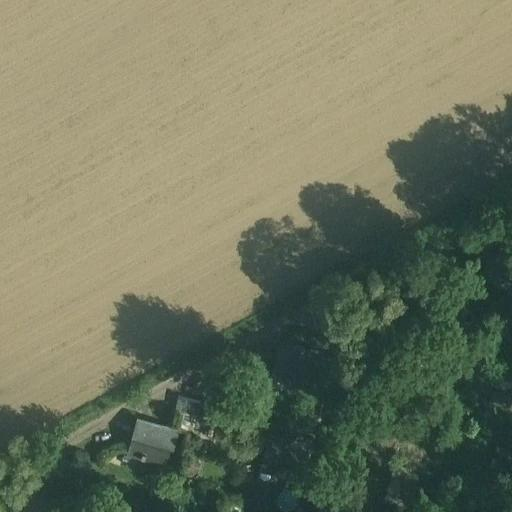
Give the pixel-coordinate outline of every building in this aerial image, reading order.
[(358,304),(332,298),(325,334),(350,339),(358,304)] [(451,327),(420,330),(422,363),(453,359),(451,327)] [(318,351),(282,344),(276,373),(287,376),(286,380),(290,381),(291,376),(312,381),(318,351)] [(248,392),(212,384),(205,414),(216,417),(215,421),(219,422),(220,417),(242,422),(248,392)] [(201,402),(179,396),(176,408),(199,413),(201,402)] [(411,403),(374,396),(369,428),(406,434),(411,403)] [(176,430),(140,420),(132,450),(143,453),(142,457),(145,458),(146,454),(168,460),(176,430)] [(308,444),(271,436),(265,466),(276,469),(275,473),(278,473),(279,469),(301,474),(308,444)] [(511,446),(492,442),(486,470),(511,475),(511,446)] [(422,481),(385,475),(380,504),(418,509),(422,481)]
